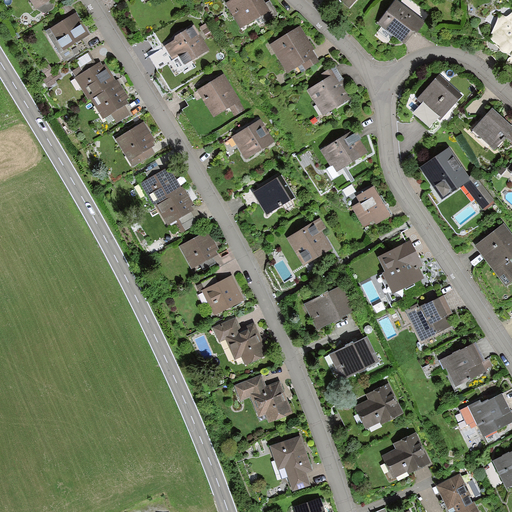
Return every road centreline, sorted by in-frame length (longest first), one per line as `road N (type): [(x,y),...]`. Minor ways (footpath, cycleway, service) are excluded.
road 1 (residential): [(346,511),(256,284),(89,0)]
road 2 (secondary): [(227,511),(122,271),(0,60)]
road 3 (residential): [(511,361),(395,181),(384,83)]
road 4 (residential): [(384,83),(420,56),(452,53),(476,62),(511,95)]
road 5 (residential): [(384,83),(296,0)]
